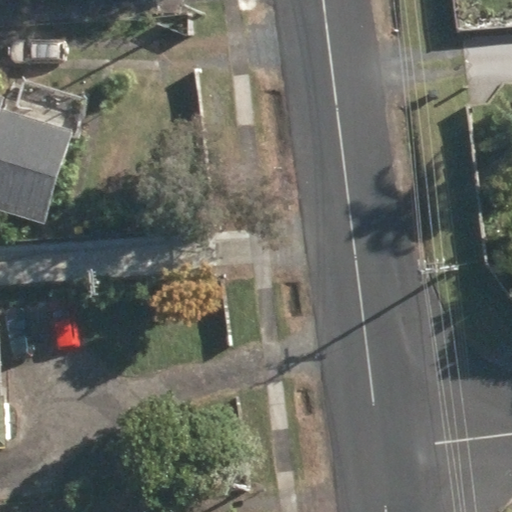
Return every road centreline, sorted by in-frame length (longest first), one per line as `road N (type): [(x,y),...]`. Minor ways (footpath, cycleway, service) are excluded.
road 1 (residential): [(379,448),(322,0)]
road 2 (residential): [(511,433),(379,448)]
